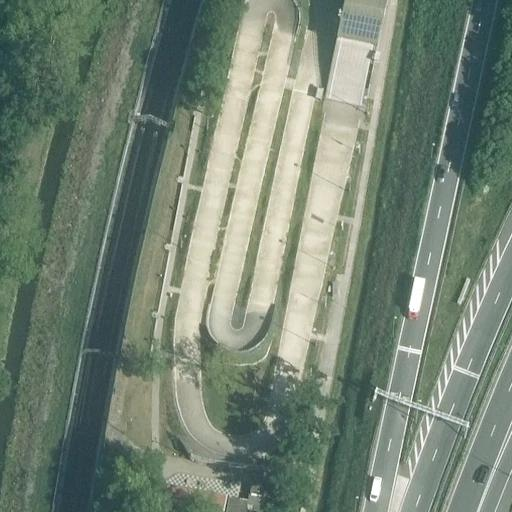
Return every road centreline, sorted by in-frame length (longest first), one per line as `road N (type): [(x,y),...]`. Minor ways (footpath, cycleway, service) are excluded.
road 1 (motorway): [(484,0),(382,472),(383,511)]
road 2 (motorway): [(511,265),(414,511)]
road 3 (motorway): [(462,511),(511,383)]
